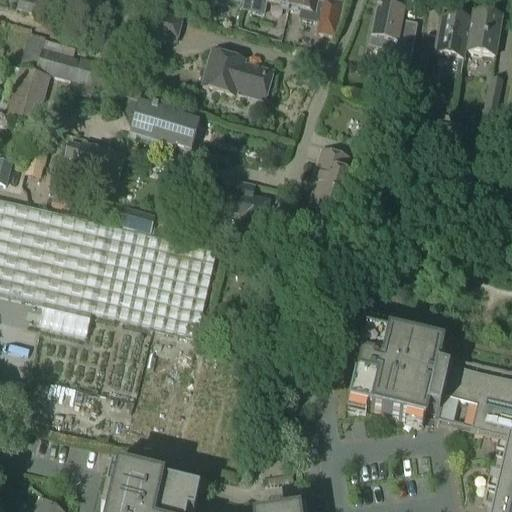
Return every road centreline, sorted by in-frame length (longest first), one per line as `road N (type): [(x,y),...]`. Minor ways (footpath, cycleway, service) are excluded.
road 1 (residential): [(290,189),(358,0)]
road 2 (residential): [(339,511),(323,410),(330,385)]
